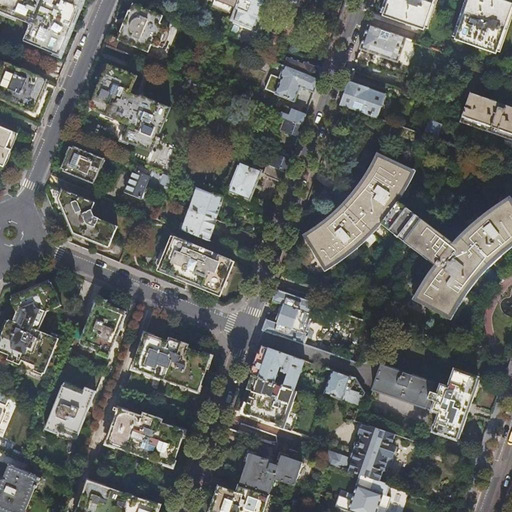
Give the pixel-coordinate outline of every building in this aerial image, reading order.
[(58,56),(81,0),(0,0),(0,9),(32,23),(24,41),(58,56)] [(238,0),(236,7),(232,19),(255,29),(258,24),(262,14),(269,16),(275,0),(293,0),(297,1),(297,0),(238,0)] [(434,0),(387,0),(383,15),(417,28),(424,30),(434,0)] [(511,9),(511,3),(503,0),(468,0),(455,39),(496,54),(511,9)] [(161,22),(163,15),(143,7),(133,3),(131,10),(129,9),(121,31),(122,31),(119,38),(120,39),(149,50),(152,43),(159,46),(168,25),(161,22)] [(398,36),(368,25),(364,37),(360,48),(382,56),(386,44),(394,47),(398,36)] [(108,35),(104,44),(116,49),(120,39),(119,38),(108,34),(108,35)] [(286,56),(282,64),(285,65),(319,79),(323,67),(303,60),(302,62),(286,56)] [(0,60),(0,98),(34,113),(48,80),(0,60)] [(103,72),(98,84),(90,103),(90,104),(90,105),(91,106),(91,107),(91,108),(92,109),(93,110),(99,112),(122,122),(115,137),(151,152),(157,139),(159,140),(159,137),(157,136),(164,121),(165,121),(170,106),(140,94),(139,96),(130,92),(137,75),(108,63),(104,72),(103,72)] [(300,86),(314,92),(319,79),(285,65),(279,77),(271,74),(265,88),(275,93),(294,101),(298,92),(300,86)] [(188,78),(187,78),(184,85),(200,92),(203,84),(188,78)] [(344,93),(340,104),(377,117),(386,94),(349,80),(344,93)] [(187,122),(185,129),(205,137),(207,131),(209,132),(216,115),(222,100),(221,99),(223,95),(226,97),(227,94),(203,84),(200,92),(206,95),(193,125),(187,122)] [(460,121),(479,128),(511,139),(511,106),(509,105),(471,92),(465,108),(460,121)] [(284,117),(290,120),(303,125),(307,114),(284,105),(280,116),(281,116),(284,117)] [(303,125),(290,120),(286,129),(299,134),(303,125)] [(425,134),(438,139),(443,126),(430,121),(425,134)] [(0,165),(4,167),(11,150),(18,134),(2,127),(0,125),(0,165)] [(63,171),(95,184),(106,158),(96,154),(95,156),(73,147),(63,171)] [(307,235),(327,266),(329,265),(340,258),(351,249),(365,237),(382,220),(435,266),(437,264),(439,266),(434,272),(428,280),(423,288),(418,298),(450,315),(457,303),(467,289),(475,277),(483,269),(495,257),(507,248),(511,243),(511,202),(510,200),(496,210),(483,220),(468,232),(456,243),(453,245),(454,244),(399,198),(398,199),(398,198),(405,187),(414,170),(380,155),(374,167),(371,171),(366,179),(358,190),(348,201),(338,212),(326,222),(322,225),(316,229),(307,235)] [(277,156),(273,165),(287,171),(290,161),(277,156)] [(222,197),(223,198),(239,204),(249,208),(270,217),(274,206),(256,198),(255,199),(251,197),(256,186),(262,169),(254,166),(255,164),(237,157),(236,160),(235,159),(223,190),(224,190),(222,197)] [(287,171),(273,165),(268,163),(264,173),(266,174),(265,174),(283,182),(287,171)] [(134,169),(125,192),(141,198),(150,176),(134,169)] [(170,176),(163,173),(159,184),(169,188),(173,177),(170,176)] [(173,177),(169,188),(165,198),(170,200),(178,179),(173,177)] [(198,188),(191,208),(216,219),(219,209),(223,198),(222,197),(198,188)] [(67,217),(73,232),(94,241),(108,247),(117,226),(94,216),(92,211),(95,203),(63,190),(59,199),(67,217)] [(191,208),(183,229),(209,239),(212,228),(216,219),(191,208)] [(232,258),(174,235),(161,268),(192,281),(219,292),(224,278),(232,258)] [(8,357),(45,373),(60,338),(40,329),(47,311),(62,305),(52,281),(32,290),(11,299),(16,311),(12,320),(9,318),(2,336),(0,339),(0,352),(8,356),(8,357)] [(374,359),(385,328),(376,325),(364,356),(299,333),(307,308),(293,303),(295,295),(276,289),(272,300),(284,304),(281,313),(277,322),(266,318),(262,329),(361,364),(374,359)] [(99,295),(80,338),(100,346),(97,353),(109,358),(127,314),(115,309),(107,305),(109,299),(99,295)] [(66,323),(76,327),(79,319),(69,315),(66,323)] [(133,368),(156,376),(198,390),(204,374),(211,355),(187,347),(188,343),(184,342),(177,339),(170,337),(169,340),(145,332),(133,368)] [(305,360),(262,345),(258,357),(251,374),(294,389),(305,360)] [(447,388),(402,372),(381,365),(373,390),(392,396),(439,413),(432,431),(456,439),(466,409),(477,379),(454,370),(447,388)] [(337,397),(360,405),(363,396),(358,394),(359,392),(350,389),(352,385),(353,385),(356,378),(333,370),(325,392),(326,393),(337,397)] [(294,389),(251,374),(246,389),(251,390),(248,399),(243,413),(281,426),(294,389)] [(63,383),(55,401),(44,427),(55,432),(58,426),(78,434),(92,399),(96,390),(86,385),(83,392),(63,383)] [(118,410),(107,443),(132,451),(172,465),(179,447),(185,430),(161,422),(162,418),(143,412),(142,415),(119,407),(115,406),(114,408),(118,410)] [(391,444),(395,434),(362,423),(358,434),(361,435),(359,442),(357,442),(356,444),(356,445),(357,446),(355,445),(352,453),(350,452),(348,457),(329,450),(325,462),(360,474),(378,480),(382,470),(383,471),(389,456),(393,445),(391,444)] [(240,484),(269,494),(275,478),(295,485),(303,462),(282,455),(279,463),(250,452),(245,466),(239,484),(240,484)] [(10,464),(5,475),(4,479),(0,480),(0,479),(0,510),(4,511),(24,511),(34,487),(36,487),(40,477),(37,476),(38,475),(10,464)] [(385,511),(386,511),(391,497),(386,495),(389,484),(378,480),(360,474),(353,494),(347,493),(346,498),(339,495),(335,506),(351,511),(385,511)] [(156,511),(159,504),(88,480),(76,511),(156,511)] [(262,511),(269,494),(240,484),(237,491),(218,485),(212,502),(209,511),(262,511)]
